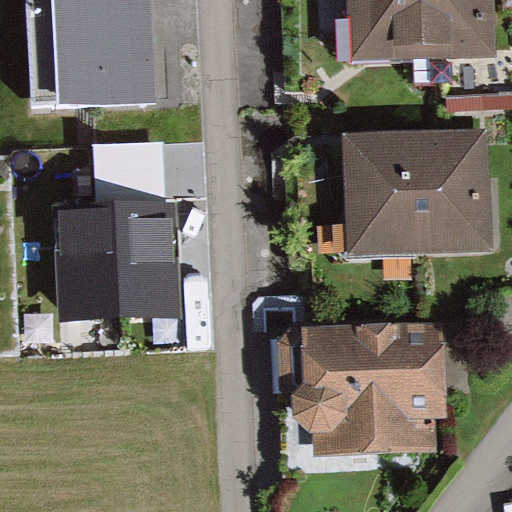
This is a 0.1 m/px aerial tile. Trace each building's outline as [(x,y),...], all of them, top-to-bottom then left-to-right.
[(158,0),(42,0),(44,86),(72,86),(72,116),(160,115),(158,0)] [(511,0),(357,0),(360,68),(511,61),(511,0)] [(511,146),(511,141),(362,154),(373,273),(511,260),(511,146)] [(177,205),(53,210),(58,331),(182,326),(177,205)] [(457,338),(318,349),(328,481),(468,470),(457,338)]
